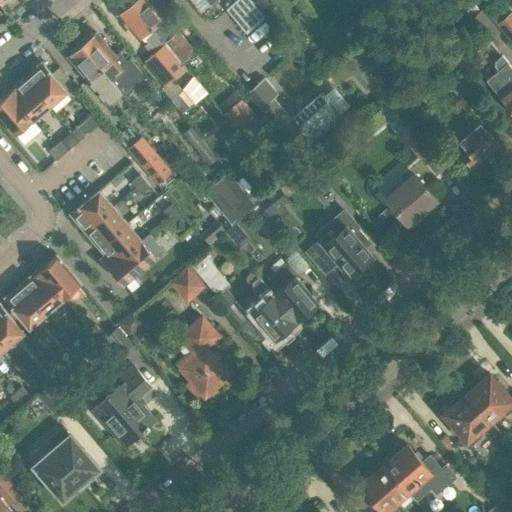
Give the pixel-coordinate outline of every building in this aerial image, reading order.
[(154,0),(134,0),(132,2),(154,29),(177,57),(181,62),(196,49),(179,30),(172,22),(169,25),(162,18),(166,14),(154,0)] [(247,33),(266,16),(251,0),(236,0),(226,9),(247,33)] [(266,16),(276,8),(269,0),(253,0),(266,16)] [(387,6),(381,0),(360,0),(359,1),(373,18),(387,6)] [(484,8),(511,40),(511,13),(507,17),(494,1),(484,8)] [(138,38),(142,34),(156,51),(144,61),(164,85),(186,67),(181,62),(177,57),(154,29),(132,2),(118,14),(138,38)] [(488,41),(500,31),(483,10),(470,20),(488,41)] [(124,94),(146,76),(130,57),(127,60),(119,50),(115,54),(96,32),(82,43),(116,85),(121,90),(124,94)] [(82,43),(68,56),(95,89),(99,86),(110,98),(121,90),(116,85),(82,43)] [(511,109),(511,66),(509,63),(509,62),(503,55),(495,61),(495,66),(498,70),(487,80),(511,109)] [(402,73),(387,56),(372,68),(387,86),(402,73)] [(42,63),(25,77),(48,104),(65,90),(42,63)] [(461,97),(473,88),(459,69),(447,78),(461,97)] [(25,77),(8,91),(32,118),(48,104),(25,77)] [(291,120),(273,98),(278,94),(265,78),(248,93),(299,153),(342,117),(322,94),(291,120)] [(8,91),(0,98),(0,115),(15,133),(32,118),(8,91)] [(247,137),(264,122),(242,96),(224,112),(247,137)] [(390,99),(359,126),(368,137),(400,110),(390,99)] [(473,167),(499,145),(500,144),(477,117),(467,125),(471,130),(459,140),(466,149),(461,153),(473,167)] [(85,135),(77,126),(71,131),(79,140),(85,135)] [(128,147),(126,148),(158,184),(173,171),(142,134),(138,138),(127,126),(117,135),(128,147)] [(190,126),(183,132),(208,163),(215,157),(190,126)] [(408,223),(437,198),(423,181),(434,171),(424,159),(434,150),(419,132),(410,140),(408,142),(419,154),(403,167),(402,176),(405,180),(385,197),(408,223)] [(55,145),(62,154),(69,149),(61,140),(55,145)] [(56,159),(62,154),(55,145),(49,150),(56,159)] [(290,173),(303,163),(296,155),(284,165),(290,173)] [(131,181),(136,187),(145,180),(140,174),(131,181)] [(145,180),(136,187),(141,194),(150,186),(145,180)] [(232,223),(256,203),(239,182),(214,202),(232,223)] [(99,188),(71,212),(86,228),(113,205),(99,188)] [(270,217),(281,209),(270,194),(258,203),(270,217)] [(163,210),(168,216),(178,209),(173,203),(163,210)] [(113,205),(86,228),(100,245),(127,222),(113,205)] [(325,243),(312,254),(325,270),(336,261),(346,273),(349,270),(351,272),(372,254),(364,244),(369,240),(359,228),(361,226),(345,207),(315,232),(325,243)] [(178,209),(168,216),(173,223),(183,215),(178,209)] [(378,214),(369,221),(379,233),(388,225),(378,214)] [(208,243),(225,229),(216,219),(200,234),(208,243)] [(108,254),(103,259),(110,266),(114,262),(142,239),(127,222),(100,245),(108,254)] [(276,243),(286,255),(295,248),(284,235),(276,243)] [(118,266),(113,270),(124,283),(156,256),(142,239),(114,262),(118,266)] [(57,257),(40,272),(63,299),(80,284),(57,257)] [(296,319),(317,300),(297,276),(299,275),(287,261),(274,273),(284,284),(274,293),(296,319)] [(187,302),(206,285),(187,263),(168,280),(187,302)] [(40,272),(23,286),(46,313),(63,299),(40,272)] [(260,275),(252,282),(254,292),(258,300),(261,304),(253,311),(275,337),(296,319),(274,293),(260,275)] [(23,286),(7,300),(30,327),(46,313),(23,286)] [(236,298),(226,286),(215,294),(241,326),(253,317),(237,298),(236,298)] [(1,305),(0,305),(0,338),(7,346),(24,332),(1,305)] [(130,336),(145,323),(133,309),(118,322),(130,336)] [(205,397),(231,375),(207,346),(220,335),(203,315),(179,336),(192,351),(177,364),(191,380),(186,384),(198,397),(202,393),(205,397)] [(95,325),(89,330),(97,339),(103,334),(95,325)] [(120,352),(132,343),(119,328),(108,337),(120,352)] [(91,344),(97,339),(89,330),(83,335),(91,344)] [(62,352),(56,357),(63,366),(69,361),(62,352)] [(43,368),(51,377),(57,371),(50,362),(43,368)] [(125,445),(155,419),(137,398),(151,386),(134,366),(120,377),(124,382),(93,408),(125,445)] [(511,409),(511,398),(490,373),(479,383),(476,379),(464,390),(491,420),(502,410),(506,415),(511,409)] [(47,383),(35,393),(52,412),(63,402),(47,383)] [(23,387),(17,392),(25,401),(31,396),(23,387)] [(471,445),(483,435),(479,430),(491,420),(464,390),(453,400),(455,403),(444,413),(471,445)] [(19,406),(25,401),(17,392),(11,397),(19,406)] [(99,467),(63,424),(47,438),(54,447),(34,465),(63,498),(78,485),(81,488),(90,480),(88,477),(99,467)] [(446,435),(439,442),(448,452),(455,446),(446,435)] [(381,461),(407,492),(415,500),(433,485),(438,490),(458,473),(448,461),(444,464),(432,450),(421,460),(408,444),(397,454),(394,451),(381,461)] [(385,511),(404,511),(396,502),(407,492),(381,461),(370,471),(373,474),(361,484),(385,511)] [(0,465),(0,511),(14,511),(8,504),(22,492),(19,489),(0,465)] [(497,511),(511,511),(511,508),(503,498),(493,507),(497,511)]
